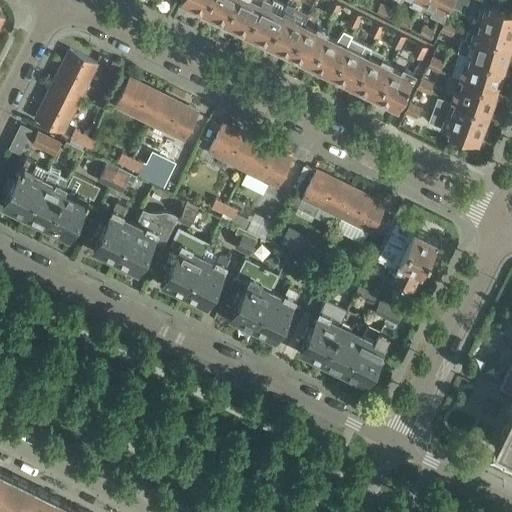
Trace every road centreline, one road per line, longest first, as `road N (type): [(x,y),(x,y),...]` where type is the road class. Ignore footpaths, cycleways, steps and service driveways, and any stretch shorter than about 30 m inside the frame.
road 1 (residential): [(504,218),(56,3)]
road 2 (residential): [(0,250),(391,444)]
road 3 (residential): [(391,444),(504,218)]
road 4 (unclassified): [(153,511),(0,438)]
road 5 (residential): [(391,444),(511,503)]
road 6 (residential): [(0,113),(56,3)]
